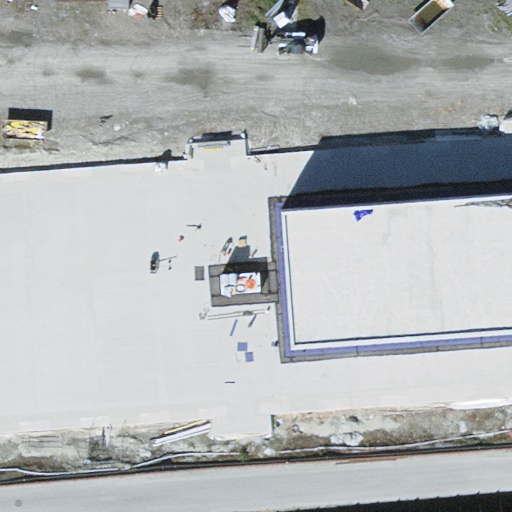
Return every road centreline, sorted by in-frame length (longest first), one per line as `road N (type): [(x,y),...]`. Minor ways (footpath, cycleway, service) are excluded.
road 1 (motorway): [(511,172),(0,211)]
road 2 (motorway): [(0,368),(511,331)]
road 3 (unclassified): [(511,471),(0,506)]
